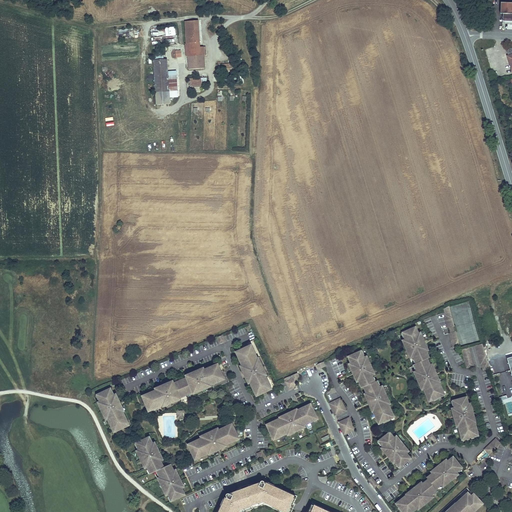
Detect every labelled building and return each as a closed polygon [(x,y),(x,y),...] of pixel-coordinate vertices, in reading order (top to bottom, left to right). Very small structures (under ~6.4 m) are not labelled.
[(511,3),(501,3),(500,14),(503,14),(502,22),(511,22),(511,3)] [(187,57),(189,57),(204,56),(207,56),(206,47),(200,47),(198,21),(186,22),(187,44),(187,45),(187,57)] [(204,56),(189,57),(190,70),(205,69),(204,56)] [(167,60),(153,61),(156,93),(169,92),(179,91),(178,76),(169,77),(167,60)] [(207,79),(193,80),(193,87),(208,86),(207,79)] [(169,92),(156,93),(157,105),(169,104),(169,98),(169,92)] [(452,307),(452,305),(447,307),(448,309),(446,310),(450,324),(452,324),(457,322),(452,307)] [(430,400),(432,399),(443,395),(436,379),(439,378),(433,365),(431,366),(427,357),(429,356),(426,348),(430,346),(424,333),(420,335),(416,324),(405,329),(404,329),(408,340),(404,341),(410,355),(414,353),(417,361),(415,362),(418,371),(414,373),(420,386),(424,384),(430,400)] [(463,344),(458,329),(454,330),(452,331),(456,346),(463,344)] [(223,335),(217,338),(220,343),(226,341),(223,335)] [(486,368),(492,367),(490,360),(484,342),(483,343),(478,344),(483,362),(485,362),(486,368)] [(235,355),(252,390),(255,389),(265,384),(268,382),(251,347),(248,349),(246,344),(236,349),(238,354),(235,355)] [(471,346),(465,348),(470,366),(476,364),(471,346)] [(363,386),(365,385),(370,394),(367,396),(373,408),(376,407),(383,422),(395,417),(387,401),(390,400),(384,387),(381,388),(377,379),(375,380),(371,372),(375,370),(369,357),(365,359),(360,349),(348,355),(353,365),(351,366),(357,380),(359,379),(363,386)] [(139,391),(147,409),(221,377),(212,358),(139,391)] [(298,373),(284,379),(288,388),(302,382),(298,373)] [(267,388),(265,384),(255,389),(257,393),(267,388)] [(114,387),(98,394),(113,426),(116,425),(118,429),(127,425),(125,420),(128,419),(114,387)] [(340,395),(331,400),(336,412),(346,407),(340,395)] [(479,426),(474,404),(470,405),(468,396),(456,399),(458,408),(454,409),(460,431),(463,430),(465,439),(478,435),(475,427),(479,426)] [(267,426),(270,431),(313,410),(311,406),(306,407),(304,404),(269,421),(270,425),(267,426)] [(313,410),(270,431),(271,435),(274,433),(276,436),(312,419),(310,416),(314,414),(313,410)] [(340,419),(345,431),(354,427),(349,415),(340,419)] [(191,444),(188,445),(192,454),(196,453),(197,456),(234,440),(232,436),(236,434),(232,426),(228,427),(226,424),(190,441),(191,444)] [(407,451),(409,448),(398,434),(395,435),(390,429),(379,438),(384,444),(382,445),(394,460),(396,459),(400,463),(410,455),(407,451)] [(135,442),(143,458),(156,453),(148,436),(135,442)] [(493,454),(504,444),(498,438),(487,448),(493,454)] [(256,451),(259,457),(266,454),(263,448),(256,451)] [(156,453),(143,458),(150,472),(157,469),(171,499),(184,493),(169,463),(162,466),(156,453)] [(428,478),(424,481),(422,483),(420,481),(408,491),(410,493),(397,503),(403,511),(406,511),(418,503),(420,506),(432,496),(430,493),(437,489),(436,487),(443,481),(445,484),(457,475),(455,472),(463,465),(455,455),(446,461),(444,459),(433,467),(435,470),(427,476),(428,478)] [(368,475),(376,484),(378,482),(372,473),(368,475)] [(240,511),(266,502),(286,511),(290,511),(293,507),(292,506),(297,493),(267,479),(266,483),(264,479),(262,479),(261,480),(259,484),(257,485),(255,482),(250,483),(249,485),(243,487),(241,486),(239,487),(235,490),(235,493),(233,493),(230,492),(228,492),(227,493),(227,494),(228,496),(227,497),(224,495),(216,511),(240,511)] [(477,511),(485,505),(469,487),(441,511),(477,511)] [(337,511),(313,501),(308,511),(306,511),(305,511),(337,511)]
